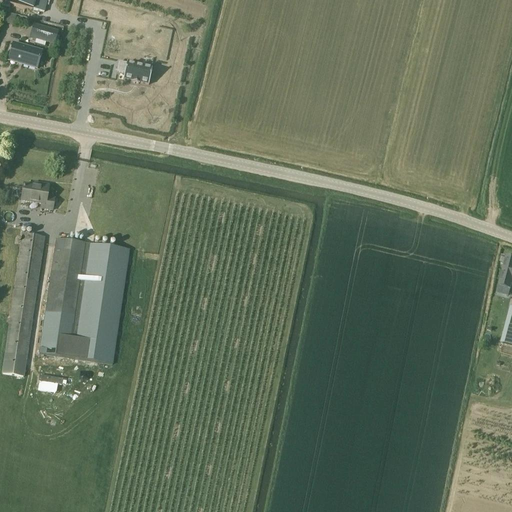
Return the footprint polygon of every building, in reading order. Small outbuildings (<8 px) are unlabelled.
[(0,0),(0,1),(32,9),(44,12),(46,0),(0,0)] [(13,26),(16,17),(5,14),(2,23),(13,26)] [(33,25),(28,39),(54,46),(58,32),(33,25)] [(22,65),(37,70),(42,53),(13,44),(9,58),(23,62),(22,65)] [(125,64),(120,63),(118,73),(124,74),(122,80),(148,86),(151,69),(126,63),(125,64)] [(21,202),(40,206),(39,210),(52,212),(54,199),(46,197),(48,187),(36,184),(35,187),(24,185),(21,202)] [(44,239),(21,235),(1,374),(24,378),(44,239)] [(129,251),(55,240),(39,355),(112,366),(129,251)] [(501,278),(499,283),(507,286),(508,280),(511,281),(511,279),(511,258),(506,257),(506,258),(501,256),(500,263),(504,264),(501,278)] [(511,307),(510,307),(500,343),(511,346),(511,307)]
